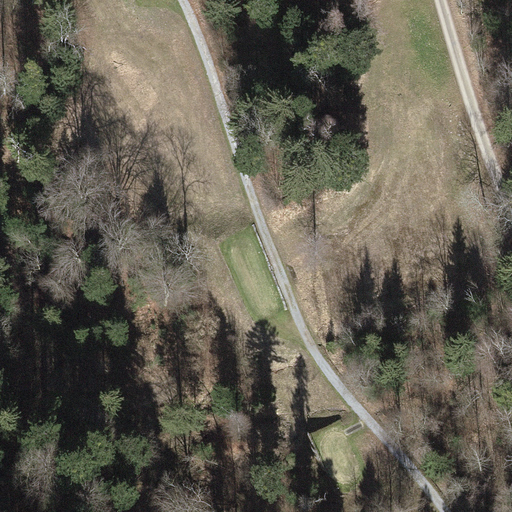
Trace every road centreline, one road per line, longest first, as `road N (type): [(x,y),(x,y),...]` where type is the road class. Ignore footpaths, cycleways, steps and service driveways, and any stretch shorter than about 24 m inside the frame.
road 1 (track): [(447,511),(315,352),(183,0)]
road 2 (track): [(511,216),(441,0)]
